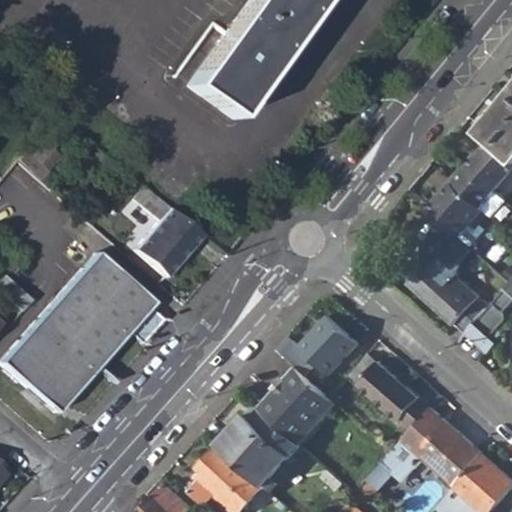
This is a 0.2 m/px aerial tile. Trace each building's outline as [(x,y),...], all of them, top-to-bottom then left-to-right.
[(247,0),(184,86),(227,119),(313,0),(247,0)] [(433,30),(436,33),(449,18),(442,12),(429,27),(433,30)] [(511,95),(483,130),(490,136),(511,155),(511,95)] [(50,149),(67,130),(51,117),(21,151),(13,161),(28,174),(50,149)] [(0,171),(2,173),(13,161),(21,151),(0,134),(0,171)] [(442,195),(428,211),(458,237),(470,223),(475,228),(488,214),(480,207),(494,191),(507,175),(511,169),(511,155),(490,136),(478,149),(481,152),(466,168),(452,183),(449,181),(438,193),(442,195)] [(28,174),(36,181),(58,156),(50,149),(28,174)] [(136,172),(174,203),(186,190),(147,158),(136,172)] [(162,279),(200,236),(140,189),(130,200),(155,222),(130,252),(162,279)] [(494,191),(480,207),(488,214),(491,217),(505,201),(494,191)] [(93,253),(35,318),(51,331),(33,352),(17,337),(0,356),(0,367),(49,413),(148,303),(93,253)] [(408,284),(464,334),(488,306),(454,276),(456,274),(434,255),(408,284)] [(0,295),(17,311),(26,301),(0,277),(0,295)] [(511,300),(511,279),(488,306),(464,334),(478,346),(505,316),(497,307),(500,304),(504,308),(511,300)] [(300,348),(287,336),(276,349),(296,367),(305,375),(311,369),(324,380),(357,342),(328,317),(300,348)] [(35,318),(17,337),(33,352),(51,331),(35,318)] [(348,375),(359,384),(378,361),(368,353),(348,375)] [(359,384),(410,429),(430,406),(378,361),(359,384)] [(275,390),(258,408),(298,444),(335,402),(329,397),(305,375),(296,367),(284,378),(286,380),(277,391),(275,390)] [(242,415),(247,420),(258,408),(254,403),(242,415)] [(482,453),(430,406),(410,429),(390,452),(365,480),(376,490),(392,471),(402,481),(423,458),(454,486),(482,453)] [(242,415),(217,444),(218,445),(236,461),(263,486),(299,445),(298,444),(258,408),(247,420),(242,415)] [(239,511),(263,486),(236,461),(218,445),(198,468),(202,473),(186,491),(201,505),(212,494),(232,511),(239,511)] [(511,511),(511,480),(482,453),(454,486),(454,487),(481,511),(511,511)] [(376,490),(365,480),(358,488),(369,498),(376,490)] [(148,494),(134,509),(137,511),(192,511),(163,485),(152,496),(148,494)] [(359,511),(347,501),(337,511),(359,511)]
